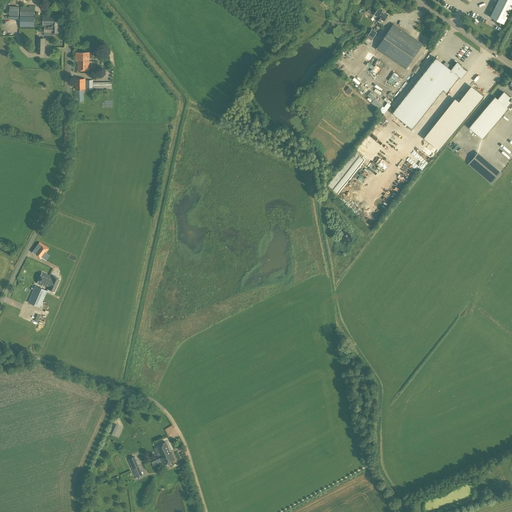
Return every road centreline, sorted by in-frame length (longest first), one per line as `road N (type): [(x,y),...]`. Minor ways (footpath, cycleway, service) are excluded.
road 1 (unclassified): [(0,304),(64,168),(72,0)]
road 2 (unclassified): [(206,511),(181,436),(160,407),(0,342)]
